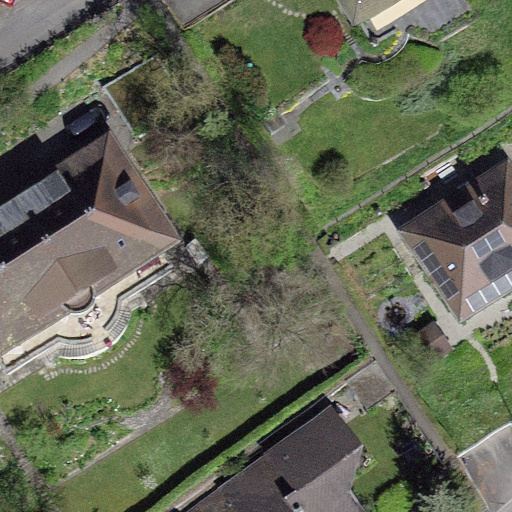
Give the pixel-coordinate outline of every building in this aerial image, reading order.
[(354,0),(366,17),(393,0),(354,0)] [(159,57),(111,86),(141,135),(189,106),(159,57)] [(112,132),(0,201),(0,368),(187,253),(112,132)] [(511,173),(506,164),(405,232),(470,328),(511,300),(511,173)] [(511,420),(478,372),(429,407),(462,454),(511,420)] [(337,402),(220,483),(239,511),(369,511),(358,496),(387,475),(337,402)] [(239,511),(220,483),(177,511),(239,511)]
